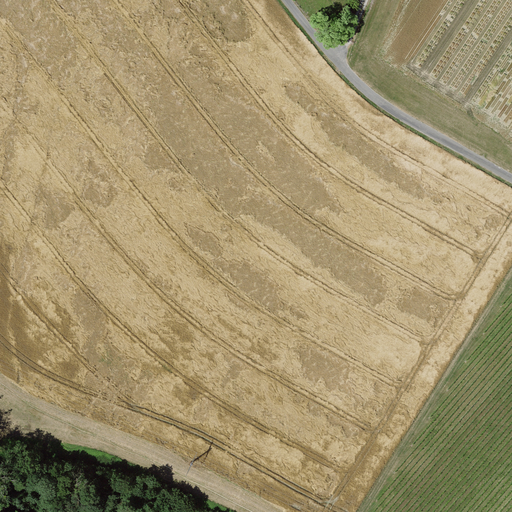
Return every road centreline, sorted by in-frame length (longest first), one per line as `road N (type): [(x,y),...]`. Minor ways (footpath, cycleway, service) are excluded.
road 1 (residential): [(286,0),(366,90),(511,179)]
road 2 (track): [(0,382),(245,511)]
